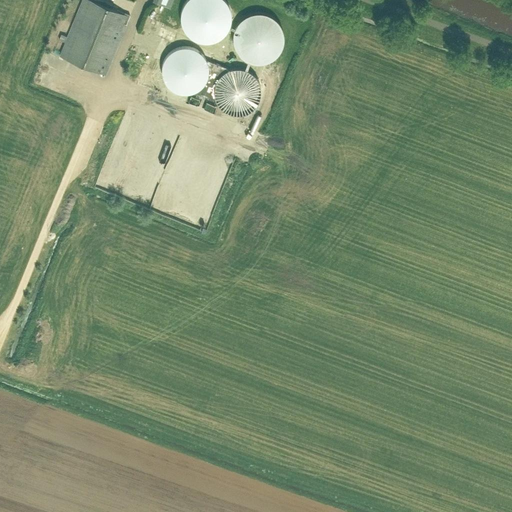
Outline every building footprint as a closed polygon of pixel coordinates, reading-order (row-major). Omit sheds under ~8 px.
[(92,0),(82,0),(60,55),(105,74),(130,14),(117,9),(117,10),(92,0)] [(228,28),(231,19),(230,9),(226,1),(225,0),(186,0),(182,9),(181,18),(183,27),(188,34),(196,39),(205,41),(215,40),(223,35),(228,28)] [(237,24),(233,34),(235,45),(241,55),(250,61),(262,62),(272,58),(280,50),(284,39),(282,28),(276,19),(267,13),(255,12),(245,16),(237,24)] [(170,44),(171,32),(159,32),(158,43),(170,44)] [(192,46),(188,46),(183,46),(179,46),(176,48),(173,49),(169,52),(166,56),(163,60),(162,65),(162,68),(162,73),(163,78),(166,82),(167,84),(168,85),(172,89),(176,91),(181,92),(188,93),(189,92),(193,91),(216,100),(217,103),(220,106),(224,109),(226,111),(229,112),(234,114),(240,114),(244,113),(248,111),(252,108),(256,104),(258,102),(260,96),(261,91),(260,86),(259,81),(257,77),(254,74),(250,71),(245,68),(241,67),(237,67),(232,67),(229,68),(207,60),(205,56),(203,54),(200,51),(198,49),(195,48),(192,46)] [(143,53),(139,65),(145,67),(150,56),(143,53)] [(203,179),(204,188),(216,186),(215,177),(203,179)]
